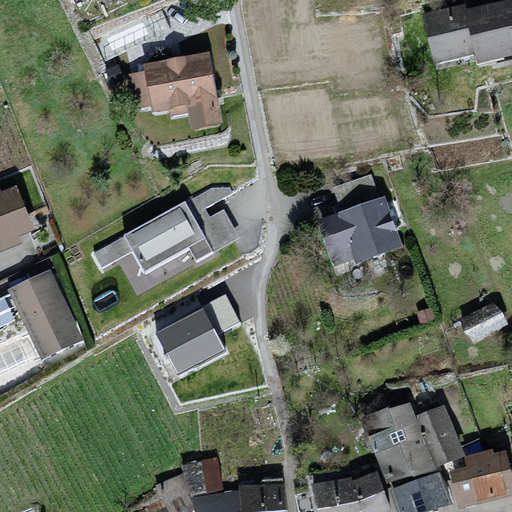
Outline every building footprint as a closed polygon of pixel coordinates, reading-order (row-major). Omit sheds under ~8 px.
[(511,0),(503,0),(464,10),(475,53),(477,64),(511,56),(511,0)] [(462,4),(422,13),(434,63),(475,53),(464,10),(462,4)] [(211,52),(145,63),(147,70),(153,105),(155,109),(171,109),(171,113),(190,108),(194,131),(224,126),(211,52)] [(153,105),(147,70),(128,74),(134,109),(153,105)] [(0,251),(24,242),(21,233),(32,229),(16,189),(3,194),(0,185),(0,251)] [(231,201),(228,192),(212,191),(93,257),(105,273),(122,263),(132,285),(149,277),(157,292),(243,241),(226,211),(211,220),(207,213),(231,201)] [(388,201),(320,225),(337,268),(409,250),(388,201)] [(50,270),(11,288),(43,358),(82,340),(50,270)] [(0,293),(0,324),(18,315),(5,291),(0,293)] [(226,294),(155,332),(178,375),(226,349),(216,331),(240,318),(226,294)] [(495,302),(460,319),(472,342),(506,325),(495,302)] [(432,308),(417,312),(420,324),(435,320),(432,308)] [(414,405),(369,414),(394,486),(470,461),(446,411),(421,424),(414,405)] [(511,460),(510,453),(470,461),(472,472),(453,475),(468,509),(511,503),(511,460)] [(353,481),(312,485),(319,511),(395,511),(377,475),(353,481)] [(237,491),(194,501),(195,511),(289,511),(286,487),(237,491)]
